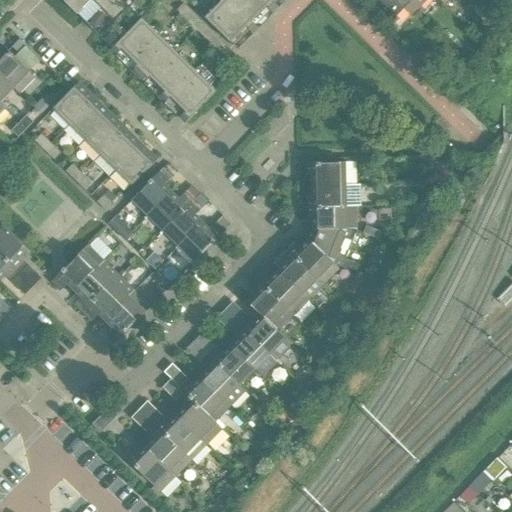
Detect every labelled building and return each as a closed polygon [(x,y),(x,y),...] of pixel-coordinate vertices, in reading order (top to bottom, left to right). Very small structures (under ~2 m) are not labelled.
[(92,0),(62,0),(77,15),(92,0)] [(252,22),(228,0),(222,0),(205,18),(235,48),(236,47),(232,43),(247,28),(251,32),(256,27),(252,22)] [(272,2),(270,0),(228,0),(252,22),(267,8),(271,12),(276,6),(272,2)] [(418,8),(409,0),(378,0),(396,17),(404,9),(411,16),(418,8)] [(426,0),(409,0),(418,8),(426,0)] [(202,23),(183,4),(176,11),(195,30),(202,23)] [(150,77),(175,51),(142,18),(112,49),(118,54),(122,50),(137,65),(132,69),(145,82),(150,77)] [(223,43),(205,26),(199,33),(216,50),(223,43)] [(243,63),(234,54),(226,46),(219,53),(237,70),(243,63)] [(35,77),(6,48),(0,53),(0,75),(13,89),(14,88),(19,94),(35,77)] [(170,98),(196,71),(175,51),(150,77),(165,92),(160,96),(166,102),(170,98)] [(216,91),(196,71),(170,98),(185,112),(181,117),(186,122),(216,91)] [(0,101),(13,89),(0,75),(0,101)] [(69,125),(93,101),(77,85),(53,109),(69,125)] [(41,114),(48,107),(42,100),(34,107),(41,114)] [(85,140),(109,116),(93,101),(69,125),(85,140)] [(26,130),(33,122),(26,116),(19,123),(26,130)] [(100,155),(124,131),(109,116),(85,140),(100,155)] [(18,137),(26,130),(19,123),(11,131),(18,137)] [(115,170),(139,146),(124,131),(100,155),(115,170)] [(51,144),(41,134),(34,141),(44,151),(51,144)] [(60,153),(51,144),(44,151),(54,160),(60,153)] [(131,186),(155,162),(139,146),(115,170),(131,186)] [(357,185),(356,158),(331,159),(331,163),(301,164),(301,176),(311,176),(312,186),(357,185)] [(82,174),(72,165),(66,172),(75,181),(82,174)] [(145,219),(171,192),(164,185),(172,178),(163,169),(132,200),(147,215),(144,219),(145,219)] [(91,184),(82,174),(75,181),(85,190),(91,184)] [(67,204),(45,181),(20,207),(44,229),(60,228),(59,211),(67,204)] [(360,206),(359,185),(357,185),(312,186),(312,196),(302,196),(302,208),(350,207),(350,206),(360,206)] [(160,234),(194,200),(186,192),(179,199),(171,192),(145,219),(146,220),(149,217),(163,231),(159,234),(160,234)] [(113,205),(103,195),(97,202),(106,212),(113,205)] [(176,250),(202,222),(195,215),(202,208),(194,200),(160,234),(161,235),(164,232),(178,246),(175,249),(176,250)] [(313,230),(356,229),(356,207),(350,207),(302,208),(302,219),(312,219),(313,230)] [(192,265),(226,231),(217,222),(210,229),(202,222),(176,250),(179,247),(193,261),(190,264),(192,265)] [(28,250),(4,226),(0,230),(0,254),(19,273),(27,265),(20,258),(28,250)] [(342,267),(356,230),(356,229),(313,230),(313,236),(309,240),(333,263),(336,266),(342,267)] [(333,263),(309,240),(301,247),(294,240),(285,249),(323,286),(339,269),(336,266),(333,263)] [(74,291),(104,261),(87,245),(51,283),(60,291),(67,284),(74,291)] [(308,301),(323,286),(285,249),(278,256),(285,264),(278,271),(308,301)] [(19,273),(0,254),(0,278),(4,274),(11,282),(19,273)] [(82,314),(119,276),(104,261),(74,291),(81,298),(74,305),(82,314)] [(293,316),(308,301),(278,271),(271,278),(263,271),(255,279),(293,316)] [(105,321),(135,292),(119,276),(82,314),(91,322),(98,314),(105,321)] [(278,332),(293,316),(255,279),(247,287),(255,295),(247,302),(261,316),(261,315),(272,326),(272,325),(278,332)] [(505,308),(511,300),(511,283),(497,299),(505,308)] [(114,345),(145,313),(151,307),(135,292),(105,321),(112,328),(105,336),(114,345)] [(292,345),(278,332),(272,325),(272,326),(261,315),(261,316),(254,323),(246,315),(238,324),(276,361),(292,345)] [(261,377),(276,361),(238,324),(230,332),(237,339),(230,347),(258,373),(261,377)] [(258,373),(230,347),(223,354),(216,346),(208,355),(242,389),(243,388),(240,385),(254,371),(257,374),(258,373)] [(246,392),(242,389),(208,355),(200,363),(207,370),(200,378),(231,408),(246,392)] [(216,423),(231,408),(200,378),(193,384),(186,377),(177,386),(216,423)] [(228,435),(216,423),(177,386),(184,393),(176,401),(183,409),(176,416),(212,451),(228,435)] [(212,451),(176,416),(169,423),(162,416),(154,424),(197,466),(212,451)] [(197,466),(154,424),(146,432),(153,440),(146,447),(182,482),(197,466)] [(182,482),(146,447),(139,454),(132,446),(123,455),(166,498),(182,482)]
